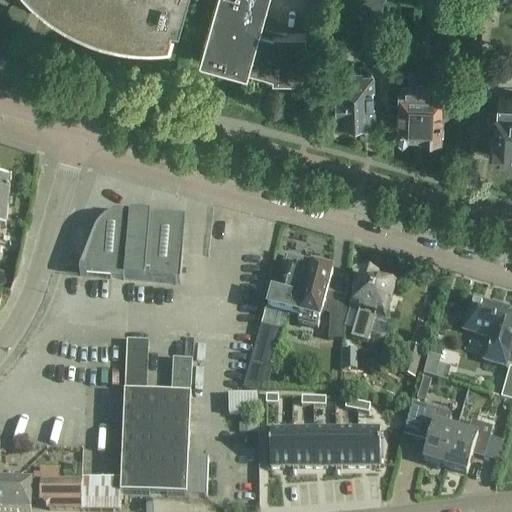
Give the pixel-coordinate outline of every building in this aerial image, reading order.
[(48,0),(46,4),(56,11),(67,18),(78,24),(90,29),(103,34),(116,37),(129,39),(143,40),(156,40),(170,39),(174,23),(180,25),(186,0),(48,0)] [(304,35),(287,35),(272,36),(258,32),(267,0),(215,0),(198,63),(247,76),(248,71),(272,78),(272,83),(305,83),(304,35)] [(381,54),(381,41),(379,0),(355,0),(356,22),(362,22),(364,55),(381,54)] [(343,81),(343,88),(335,88),(336,112),(344,111),(344,120),(347,119),(351,124),(358,123),(361,120),(365,120),(364,117),(373,117),(371,73),(360,73),(359,72),(346,72),(346,81),(343,81)] [(438,90),(438,88),(430,88),(430,82),(406,81),(406,86),(401,86),(401,88),(397,88),(396,114),(398,114),(398,123),(395,126),(401,134),(404,131),(420,132),(420,134),(421,134),(425,141),(434,142),(437,136),(437,133),(439,133),(439,127),(442,127),(442,119),(440,119),(440,108),(445,105),(446,95),(441,93),(441,91),(438,90)] [(492,156),(511,156),(511,99),(496,98),(493,138),(489,139),(488,150),(492,152),(492,156)] [(0,229),(6,230),(10,181),(0,179),(0,229)] [(95,235),(81,272),(79,271),(79,277),(180,286),(183,252),(181,252),(184,224),(150,221),(150,219),(129,217),(129,219),(122,218),(118,219),(113,220),(108,222),(103,225),(100,228),(97,232),(95,235)] [(268,310),(266,312),(286,316),(299,320),(297,326),(317,331),(321,316),(332,276),(330,275),(331,271),(286,260),(283,270),(288,271),(281,298),(272,296),(268,310)] [(352,309),(359,311),(352,340),(366,344),(374,315),(383,317),(392,286),(360,277),(352,309)] [(462,332),(480,337),(490,340),(483,362),(505,369),(510,350),(511,343),(511,319),(508,318),(499,316),(500,312),(501,310),(488,306),(484,305),(472,301),(471,301),(462,332)] [(277,353),(283,331),(261,326),(250,366),(268,370),(273,352),(277,353)] [(120,496),(205,500),(207,459),(187,458),(190,398),(189,398),(191,362),(172,361),(170,398),(145,396),(147,343),(126,342),(124,395),(125,395),(120,496)] [(414,380),(423,351),(408,346),(399,376),(414,380)] [(357,352),(342,352),(342,368),(357,368),(357,352)] [(191,375),(207,375),(207,354),(191,353),(191,375)] [(500,400),(511,403),(511,371),(509,370),(500,400)] [(444,398),(451,376),(441,374),(435,395),(444,398)] [(277,407),(278,399),(266,398),(265,407),(277,407)] [(301,408),(313,409),(313,401),(301,400),(301,408)] [(313,401),(313,409),(325,409),(325,401),(313,401)] [(356,414),(358,406),(346,404),(344,412),(356,414)] [(358,406),(356,414),(368,417),(370,409),(358,406)] [(423,409),(412,406),(405,429),(416,432),(423,409)] [(423,462),(446,469),(457,432),(447,429),(450,418),(426,410),(419,433),(431,436),(423,462)] [(467,436),(457,432),(446,469),(466,475),(474,449),(485,453),(492,430),(471,424),(467,436)] [(313,433),(314,471),(335,471),(335,432),(313,433)] [(357,432),(335,432),(335,471),(357,471),(357,432)] [(379,432),(357,432),(357,471),(380,471),(379,432)] [(292,433),(269,433),(270,472),(292,472),(292,433)] [(313,433),(292,433),(292,472),(314,471),(313,433)] [(41,487),(41,504),(40,504),(40,506),(47,511),(119,511),(119,482),(82,482),(82,484),(41,484),(41,487)] [(30,511),(30,503),(40,504),(41,504),(41,487),(31,487),(31,485),(0,483),(0,511),(30,511)]
